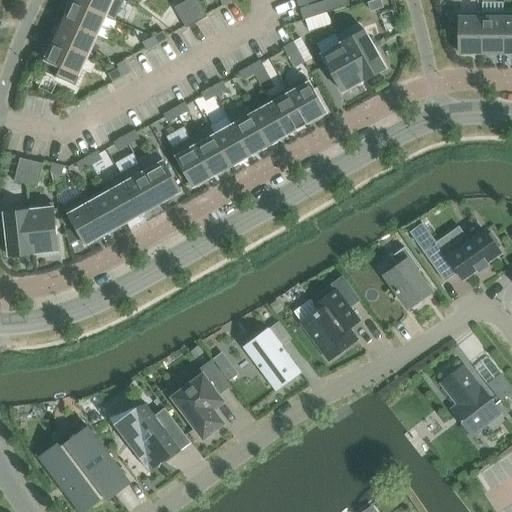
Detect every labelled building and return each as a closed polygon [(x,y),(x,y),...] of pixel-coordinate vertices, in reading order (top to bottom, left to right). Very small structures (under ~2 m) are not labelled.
[(71,0),(71,1),(115,20),(124,0),(71,0)] [(197,0),(188,0),(185,2),(197,23),(207,17),(197,0)] [(305,0),(296,0),(300,9),(307,7),(305,0)] [(347,0),(328,0),(323,2),(326,13),(349,6),(347,0)] [(380,0),(376,0),(367,3),(370,12),(383,8),(380,0)] [(115,20),(71,1),(62,20),(97,36),(106,18),(114,22),(115,20)] [(174,8),(186,29),(197,23),(185,2),(174,8)] [(323,2),(307,7),(300,9),(303,21),(326,13),(323,2)] [(482,13),(459,13),(459,54),(481,54),(482,13)] [(503,13),(482,13),(481,54),(503,54),(503,13)] [(511,13),(503,13),(503,54),(511,53),(511,13)] [(97,36),(62,20),(54,40),(88,56),(97,36)] [(343,43),(364,81),(386,69),(364,30),(343,43)] [(153,38),(157,45),(168,39),(164,32),(153,38)] [(153,38),(143,44),(147,51),(157,45),(153,38)] [(88,56),(54,40),(44,61),(60,68),(55,78),(59,79),(75,86),(79,79),(81,75),(80,75),(88,56)] [(283,48),(287,55),(297,49),(294,42),(283,48)] [(364,81),(343,43),(321,55),(342,93),(364,81)] [(260,61),(250,67),(253,74),(264,68),(260,61)] [(124,62),(117,66),(119,69),(123,76),(130,73),(124,62)] [(239,73),(243,80),(253,74),(250,67),(239,73)] [(109,75),(113,82),(123,76),(119,69),(109,75)] [(289,94),(307,125),(326,114),(309,83),(307,78),(287,89),(289,94)] [(222,82),(212,88),(216,95),(226,89),(222,82)] [(202,94),(205,101),(216,95),(212,88),(202,94)] [(270,104),(288,135),(307,125),(289,94),(287,89),(268,100),(270,104)] [(252,114),(269,146),(288,135),(270,104),(268,100),(267,100),(269,105),(252,114),(248,106),(247,106),(252,114)] [(185,103),(174,109),(178,116),(189,110),(185,103)] [(233,125),(250,156),(269,146),(252,114),(247,106),(228,117),(233,125)] [(174,109),(164,115),(168,122),(178,116),(174,109)] [(214,136),(231,167),(250,156),(233,125),(228,117),(227,117),(232,126),(215,135),(210,127),(209,127),(214,136)] [(195,146),(212,177),(231,167),(214,136),(209,127),(190,138),(195,146)] [(124,137),(128,144),(139,138),(135,131),(124,137)] [(114,143),(118,150),(128,144),(124,137),(114,143)] [(195,146),(190,138),(170,149),(175,157),(192,188),(212,177),(195,146)] [(87,158),(91,165),(101,159),(97,152),(87,158)] [(26,183),(31,159),(19,157),(14,180),(26,183)] [(76,164),(80,171),(91,165),(87,158),(76,164)] [(26,183),(37,185),(43,162),(31,159),(26,183)] [(144,172),(162,203),(181,192),(164,161),(145,172),(140,163),(140,164),(144,172)] [(52,164),(50,172),(62,175),(64,167),(52,164)] [(125,183),(143,214),(162,203),(144,172),(140,164),(121,174),(125,183)] [(106,193),(124,224),(143,214),(125,183),(121,174),(102,185),(106,193)] [(84,195),(83,195),(88,204),(105,235),(124,224),(106,193),(102,185),(101,185),(103,189),(86,199),(84,195)] [(88,204),(83,195),(63,207),(68,215),(85,246),(105,235),(88,204)] [(29,210),(33,254),(58,252),(53,207),(53,203),(28,206),(29,210)] [(29,210),(28,206),(3,208),(4,212),(8,257),(33,254),(29,210)] [(431,236),(423,224),(410,233),(419,245),(431,236)] [(487,263),(500,254),(497,249),(500,246),(491,234),(488,236),(484,231),(469,242),(459,227),(439,242),(436,243),(424,252),(445,282),(459,272),(464,280),(477,270),(479,273),(489,266),(487,263)] [(398,267),(385,276),(408,309),(410,307),(414,309),(421,304),(420,300),(431,292),(417,273),(421,270),(405,247),(391,257),(398,267)] [(511,265),(503,272),(511,282),(511,281),(511,265)] [(311,301),(295,313),(302,323),(301,324),(329,361),(357,340),(349,329),(359,321),(360,321),(350,308),(360,300),(342,277),(332,285),(335,290),(314,305),(311,301)] [(277,302),(271,306),(277,313),(283,309),(277,302)] [(302,373),(282,347),(292,340),(278,322),(269,329),(268,328),(268,329),(268,330),(244,348),(243,347),(276,392),(277,391),(276,390),(300,372),(301,373),(302,373)] [(198,346),(190,352),(196,359),(204,354),(198,346)] [(202,375),(172,397),(203,439),(224,423),(213,409),(223,401),(218,395),(230,386),(211,360),(198,370),(202,375)] [(464,366),(441,384),(462,410),(456,415),(471,436),(472,435),(501,413),(464,366)] [(231,367),(223,373),(229,380),(237,374),(231,367)] [(511,388),(501,375),(488,385),(501,401),(511,391),(511,388)] [(155,415),(146,404),(124,413),(124,414),(114,418),(124,431),(135,440),(141,459),(152,473),(154,470),(155,471),(158,468),(162,463),(164,461),(166,463),(177,455),(174,451),(188,440),(165,408),(155,415)] [(59,450),(46,459),(82,507),(95,497),(92,493),(100,487),(106,495),(123,482),(87,435),(62,454),(59,450)]
